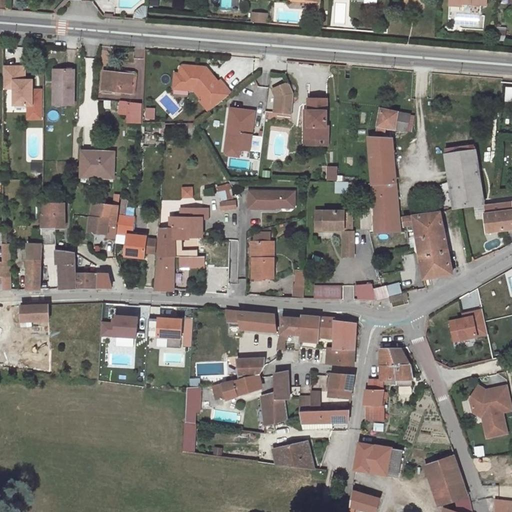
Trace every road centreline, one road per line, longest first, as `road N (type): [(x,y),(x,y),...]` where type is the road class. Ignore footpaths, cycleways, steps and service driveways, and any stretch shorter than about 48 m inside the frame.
road 1 (secondary): [(511,68),(0,25)]
road 2 (unclassified): [(377,318),(351,308),(107,294),(0,298)]
road 3 (unclassified): [(377,318),(342,511)]
road 4 (unclassified): [(435,381),(481,511)]
road 5 (unknown): [(421,60),(427,141),(446,192)]
